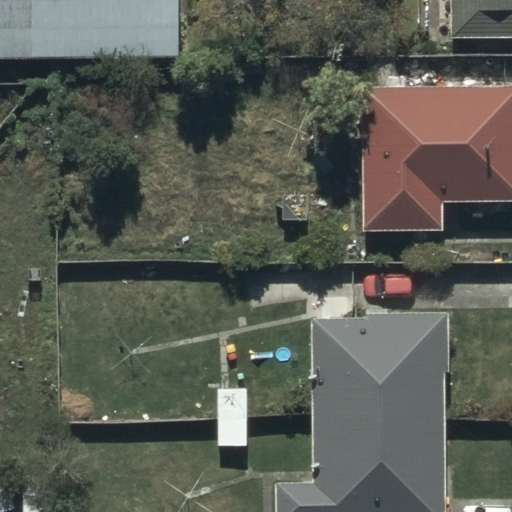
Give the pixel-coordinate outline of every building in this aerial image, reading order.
[(175,0),(0,0),(0,55),(176,53),(175,0)] [(511,0),(443,0),(444,33),(511,34),(511,0)] [(511,81),(353,85),(357,229),(437,227),(436,203),(511,200),(511,81)] [(439,511),(440,314),(310,313),(309,480),(272,480),(271,511),(439,511)] [(20,476),(20,511),(54,511),(53,476),(20,476)]
